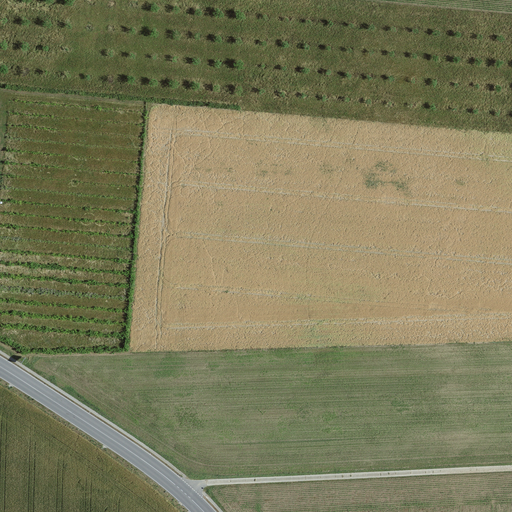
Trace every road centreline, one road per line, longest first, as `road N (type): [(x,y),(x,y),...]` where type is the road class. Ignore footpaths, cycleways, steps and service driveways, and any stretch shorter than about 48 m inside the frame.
road 1 (track): [(511,469),(174,484)]
road 2 (secondary): [(203,511),(160,472),(0,366)]
